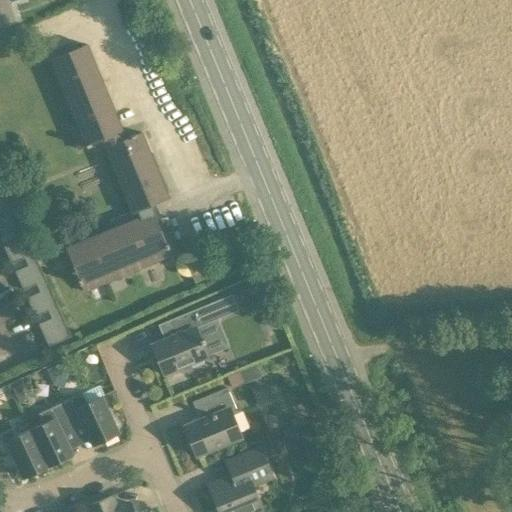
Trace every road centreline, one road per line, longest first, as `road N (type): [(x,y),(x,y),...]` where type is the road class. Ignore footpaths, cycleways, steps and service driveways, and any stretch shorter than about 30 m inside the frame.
road 1 (secondary): [(399,511),(191,0)]
road 2 (residential): [(0,485),(13,505),(150,451)]
